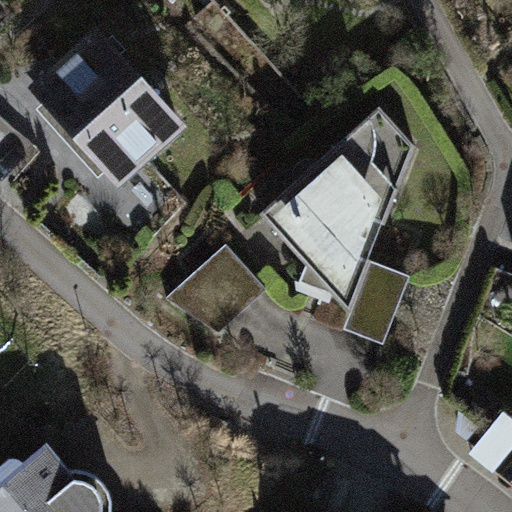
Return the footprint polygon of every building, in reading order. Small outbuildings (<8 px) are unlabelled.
[(254,0),(289,37),(328,0),(254,0)] [(97,16),(30,82),(116,170),(87,199),(137,250),(191,197),(153,158),(195,117),(97,16)] [(421,163),(384,125),(261,228),(350,332),(421,163)] [(273,283),(228,246),(179,304),(224,341),(273,283)] [(0,373),(32,343),(0,309),(0,373)] [(85,496),(54,458),(0,503),(0,511),(114,511),(103,494),(85,496)]
